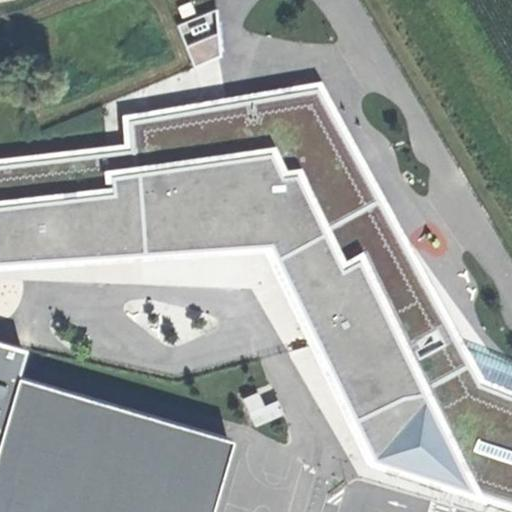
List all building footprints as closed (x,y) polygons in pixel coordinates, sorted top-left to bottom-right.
[(191,60),(226,51),(215,7),(180,16),(191,60)] [(0,152),(0,255),(214,235),(213,226),(238,224),(234,181),(252,179),(251,173),(281,170),(278,141),(184,150),(183,141),(202,139),(199,100),(129,107),(132,140),(0,152)] [(393,472),(443,470),(441,419),(431,395),(431,406),(408,349),(363,368),(362,368),(357,354),(346,359),(344,353),(343,338),(332,311),(311,320),(311,329),(363,455),(385,454),(393,472)] [(0,511),(202,511),(224,434),(10,374),(18,345),(0,340),(0,511)] [(245,378),(224,388),(235,412),(257,402),(245,378)]
